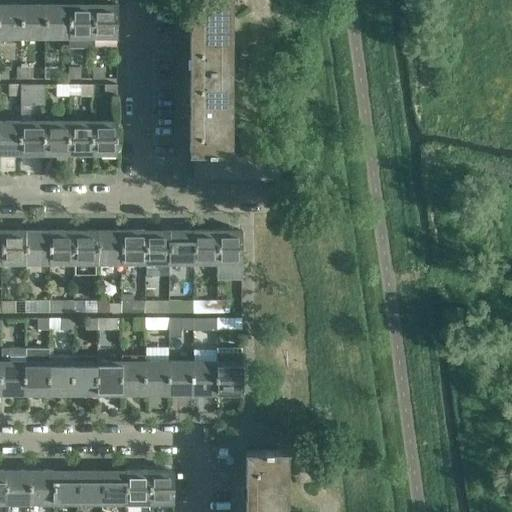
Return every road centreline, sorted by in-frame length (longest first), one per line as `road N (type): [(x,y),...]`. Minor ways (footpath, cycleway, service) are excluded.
road 1 (residential): [(0,198),(129,193),(137,184),(135,0)]
road 2 (residential): [(193,511),(194,439),(0,439)]
